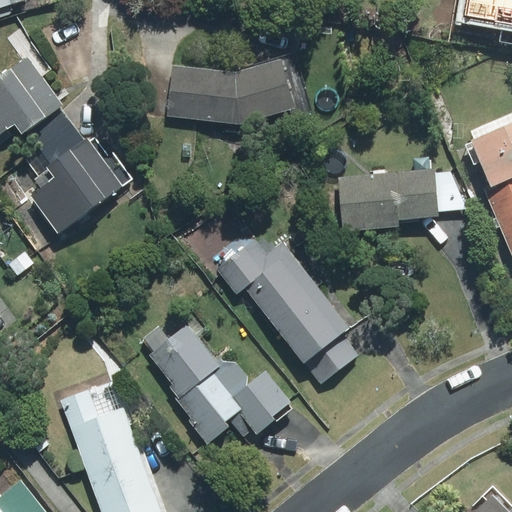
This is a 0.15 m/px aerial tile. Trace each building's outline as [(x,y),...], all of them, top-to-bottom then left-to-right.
[(0,0),(0,11),(11,8),(8,0),(0,0)] [(0,79),(0,139),(9,134),(16,144),(22,140),(61,113),(25,62),(0,79)] [(170,66),(161,119),(230,131),(291,115),(277,62),(227,75),(170,66)] [(116,193),(61,113),(22,140),(54,186),(28,204),(52,238),(116,193)] [(471,143),(457,149),(511,267),(511,266),(511,117),(468,137),(471,143)] [(464,214),(444,174),(334,183),(338,233),(437,225),(438,213),(464,214)] [(262,228),(211,271),(234,298),(242,290),(322,385),(358,354),(341,334),(347,329),(262,228)] [(213,371),(182,330),(142,360),(209,449),(228,434),(222,427),(237,416),(253,437),(268,426),(265,423),(290,405),(263,369),(245,382),(228,360),(213,371)] [(158,511),(117,383),(61,401),(97,511),(158,511)] [(0,511),(43,511),(18,480),(0,494),(0,511)] [(511,511),(511,510),(488,488),(467,509),(469,511),(511,511)]
